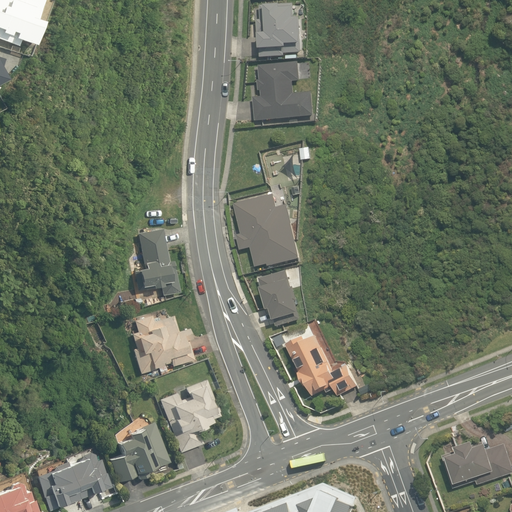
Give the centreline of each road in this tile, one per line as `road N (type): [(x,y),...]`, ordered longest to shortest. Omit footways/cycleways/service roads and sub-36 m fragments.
road 1 (residential): [(233,0),(217,172),(222,258),(305,451)]
road 2 (tertiary): [(305,451),(156,511)]
road 3 (tertiary): [(511,376),(384,425)]
